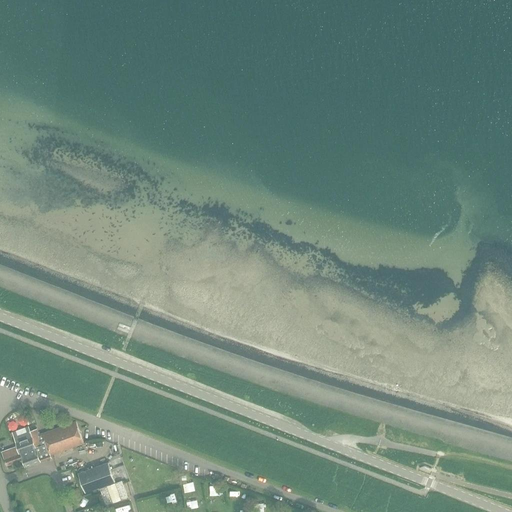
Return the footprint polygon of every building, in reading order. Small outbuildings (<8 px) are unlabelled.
[(286,398),(284,404),(295,408),(297,402),(286,398)] [(37,415),(37,406),(28,406),(28,415),(37,415)] [(27,420),(26,411),(17,412),(18,421),(27,420)] [(36,417),(25,420),(27,426),(38,424),(36,417)] [(52,458),(50,455),(84,443),(76,421),(39,435),(37,429),(15,436),(17,441),(16,441),(18,446),(20,452),(23,451),(29,466),(52,458)] [(25,467),(29,466),(23,451),(20,452),(18,446),(1,452),(6,466),(22,460),(25,467)] [(108,462),(78,473),(85,492),(115,481),(108,462)] [(39,473),(42,484),(50,482),(47,471),(39,473)] [(193,485),(203,482),(200,473),(191,476),(193,485)] [(30,488),(40,488),(39,479),(30,479),(30,488)] [(123,481),(101,489),(107,504),(129,496),(123,481)] [(149,502),(158,500),(156,490),(146,492),(149,502)] [(36,506),(45,505),(44,496),(34,497),(36,506)] [(138,497),(130,498),(131,509),(139,508),(138,497)] [(98,501),(87,504),(89,511),(92,511),(100,510),(98,501)]
